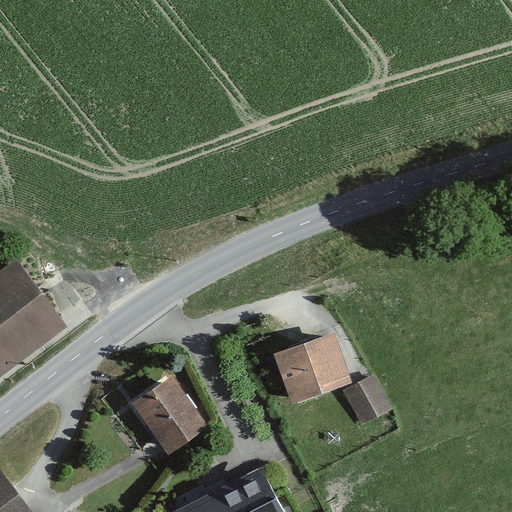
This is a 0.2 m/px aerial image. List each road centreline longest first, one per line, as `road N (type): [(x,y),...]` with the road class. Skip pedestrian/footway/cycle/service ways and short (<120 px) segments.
road 1 (tertiary): [(511,157),(313,219),(224,259),(134,313),(0,418)]
road 2 (unknown): [(134,313),(72,480)]
road 3 (unknown): [(134,313),(186,319),(295,306)]
